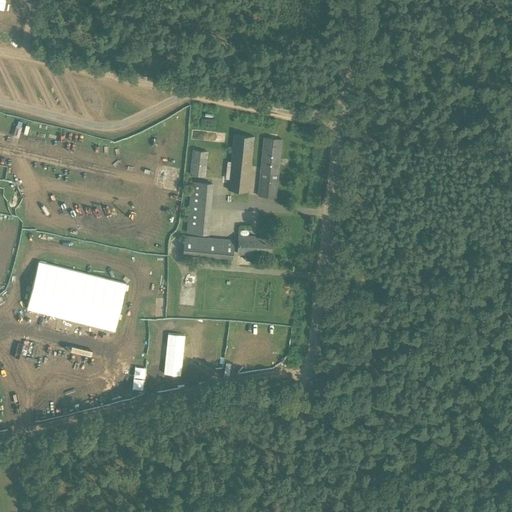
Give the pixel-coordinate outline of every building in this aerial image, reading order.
[(248,192),(254,136),(233,134),(228,189),(248,192)] [(276,198),(282,139),(263,137),(257,196),(276,198)] [(205,177),(208,151),(192,149),(189,175),(205,177)] [(207,234),(212,182),(191,180),(187,232),(207,234)] [(270,253),(271,239),(249,238),(249,236),(239,235),(238,253),(256,254),(256,253),(270,253)] [(232,260),(234,240),(185,236),(183,255),(232,260)]
